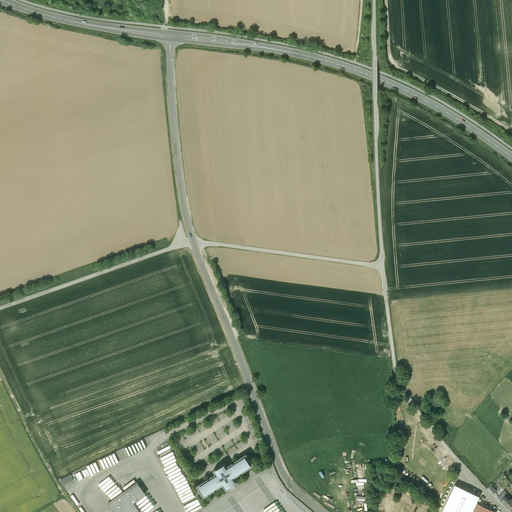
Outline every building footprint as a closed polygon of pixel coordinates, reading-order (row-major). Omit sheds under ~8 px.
[(214,474),(195,487),(203,498),(222,486),(225,491),(237,483),(234,478),(253,466),(246,454),(227,467),(224,463),(212,471),(214,474)] [(76,473),(79,480),(90,475),(88,470),(87,470),(86,468),(82,470),(82,471),(76,473)] [(118,481),(121,486),(124,484),(132,478),(129,474),(118,481)] [(60,480),(62,485),(73,480),(70,475),(60,480)] [(113,511),(138,511),(132,503),(144,495),(136,483),(107,503),(113,511)] [(471,511),(476,503),(479,496),(455,484),(441,511),(471,511)] [(496,491),(490,485),(487,489),(492,495),(496,491)] [(510,510),(511,507),(511,500),(511,499),(505,491),(498,498),(501,501),(510,510)] [(199,501),(188,508),(190,511),(193,511),(203,506),(199,501)] [(494,511),(476,503),(471,511),(494,511)]
